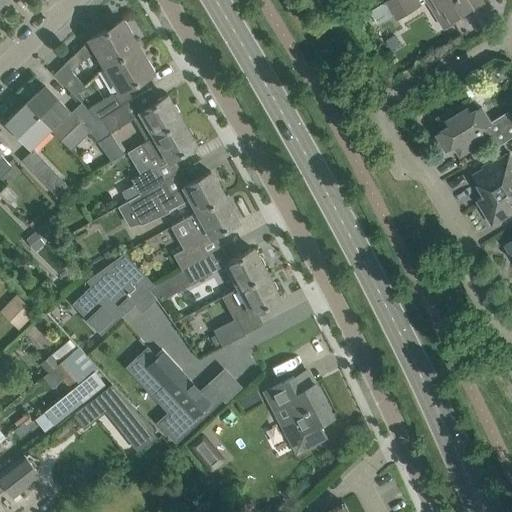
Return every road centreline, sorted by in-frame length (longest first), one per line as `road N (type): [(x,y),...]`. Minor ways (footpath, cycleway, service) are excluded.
road 1 (tertiary): [(483,511),(431,395),(212,0)]
road 2 (residential): [(166,0),(293,220),(394,425)]
road 3 (residential): [(511,322),(488,326),(477,312),(385,106),(488,45),(502,0)]
